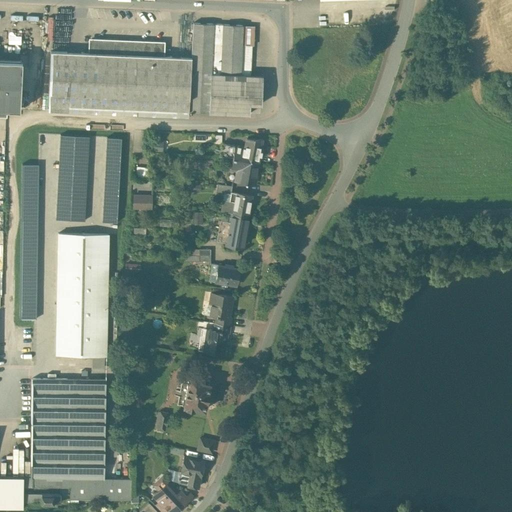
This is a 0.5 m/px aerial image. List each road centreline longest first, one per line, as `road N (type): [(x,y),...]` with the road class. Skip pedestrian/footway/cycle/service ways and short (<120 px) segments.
road 1 (track): [(8,393),(12,139),(31,120),(124,121)]
road 2 (residential): [(361,142),(287,113),(278,11),(89,0)]
road 3 (residential): [(332,202),(284,296),(221,476),(194,511)]
road 4 (residential): [(511,210),(332,202)]
road 5 (residential): [(409,0),(361,142)]
